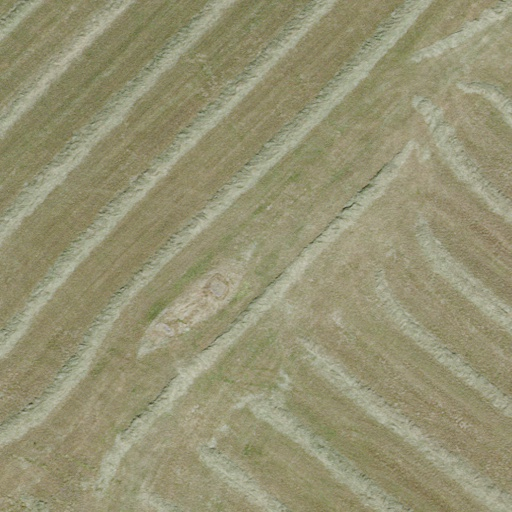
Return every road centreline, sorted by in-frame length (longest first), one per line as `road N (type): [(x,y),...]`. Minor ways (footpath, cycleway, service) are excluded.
road 1 (track): [(131,511),(180,386),(351,141),(478,0)]
road 2 (track): [(180,386),(57,442),(0,482)]
